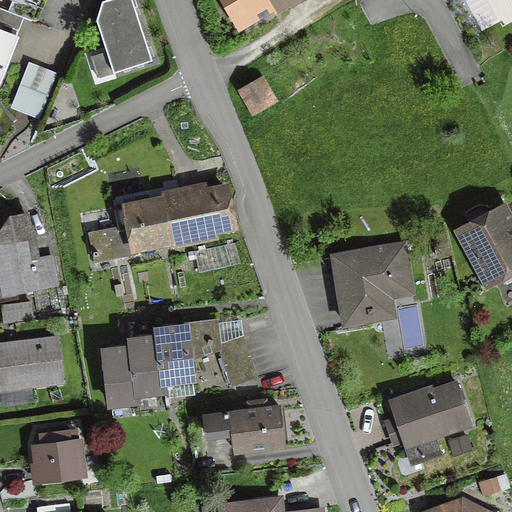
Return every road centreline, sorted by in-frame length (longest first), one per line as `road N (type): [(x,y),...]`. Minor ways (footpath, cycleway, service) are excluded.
road 1 (residential): [(363,511),(235,137),(202,73)]
road 2 (residential): [(0,174),(202,73)]
